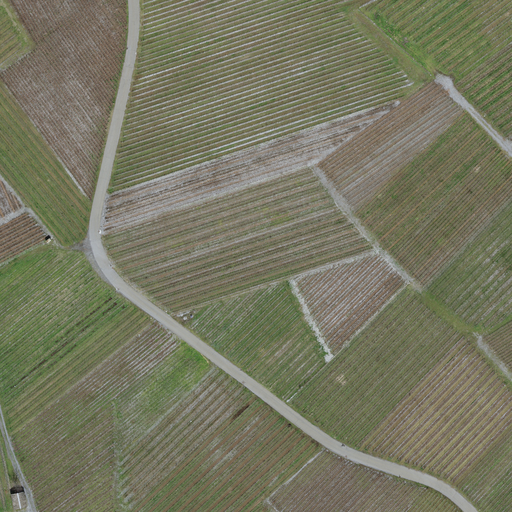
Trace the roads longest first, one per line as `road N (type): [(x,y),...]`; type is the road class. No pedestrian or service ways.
road 1 (residential): [(133,0),(131,54),(96,215),(95,242),(107,269),(341,450),(429,479),(470,511)]
road 2 (track): [(0,175),(62,249),(95,242)]
